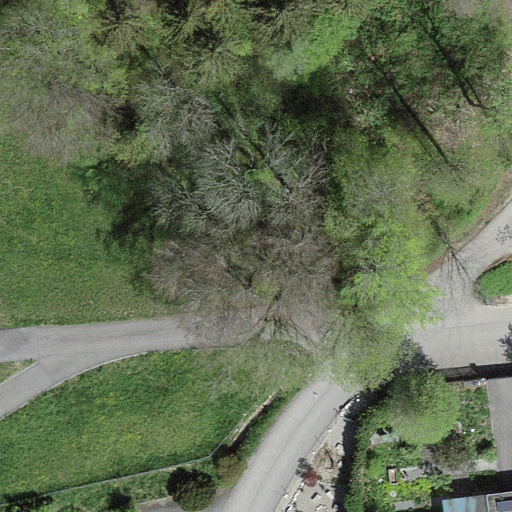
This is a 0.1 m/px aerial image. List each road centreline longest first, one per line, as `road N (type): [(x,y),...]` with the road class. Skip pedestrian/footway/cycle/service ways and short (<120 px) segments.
road 1 (residential): [(511,325),(423,334),(369,355),(304,420),(248,511)]
road 2 (track): [(389,343),(511,224)]
